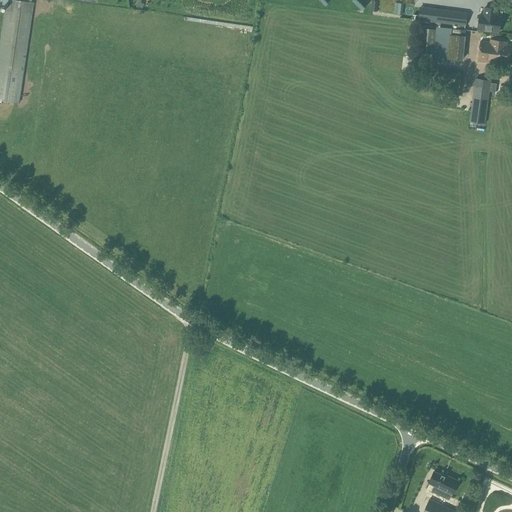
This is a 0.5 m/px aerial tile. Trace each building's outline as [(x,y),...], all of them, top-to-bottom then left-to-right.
[(0,0),(0,7),(6,8),(0,47),(0,99),(19,102),(34,2),(32,2),(32,0),(0,0)] [(63,7),(44,136),(44,140),(83,146),(90,147),(90,143),(109,13),(103,12),(63,7)] [(480,14),(478,29),(499,32),(501,17),(497,17),(498,9),(486,7),(484,15),(480,14)] [(457,29),(459,12),(420,8),(418,21),(453,24),(453,25),(452,29),(457,29)] [(463,61),(465,30),(457,29),(452,29),(453,25),(452,25),(451,34),(449,34),(447,59),(463,61)] [(418,52),(434,54),(436,29),(421,27),(418,52)] [(506,42),(493,40),(492,43),(480,40),(478,61),(508,65),(511,45),(505,44),(506,42)] [(389,64),(405,65),(406,54),(390,53),(389,64)] [(426,84),(458,88),(461,70),(429,67),(426,84)] [(469,121),(486,123),(490,91),(495,92),(496,83),(491,82),(491,80),(475,78),(469,121)] [(431,491),(449,499),(458,481),(448,476),(447,478),(434,471),(429,482),(434,485),(431,491)] [(457,511),(458,511),(431,498),(424,511),(457,511)]
